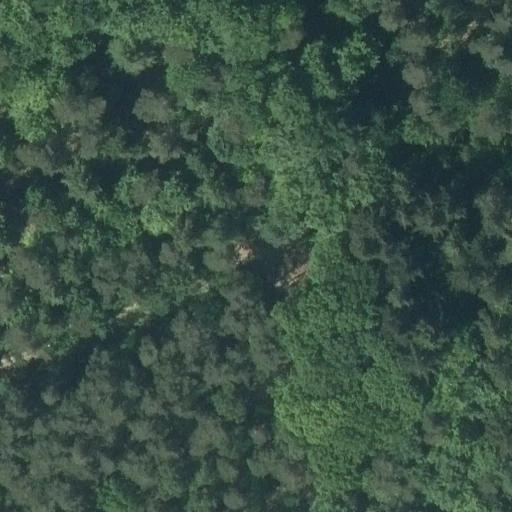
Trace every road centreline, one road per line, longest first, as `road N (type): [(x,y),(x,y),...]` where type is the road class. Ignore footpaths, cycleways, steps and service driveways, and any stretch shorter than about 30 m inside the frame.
road 1 (track): [(0,347),(232,236),(286,223)]
road 2 (track): [(286,223),(334,511)]
